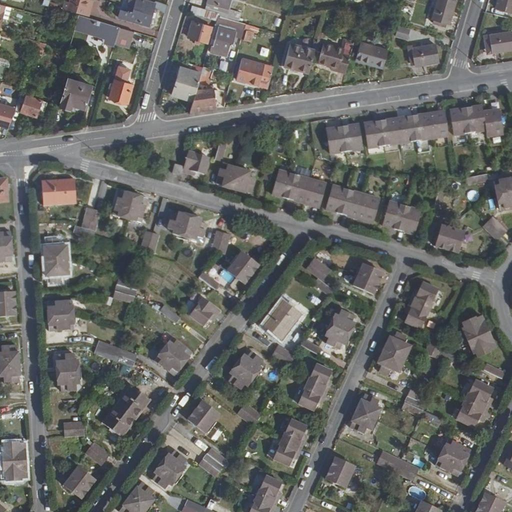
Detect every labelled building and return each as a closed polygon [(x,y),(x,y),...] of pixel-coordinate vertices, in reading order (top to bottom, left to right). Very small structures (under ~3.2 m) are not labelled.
[(90,15),(92,8),(86,7),(88,0),(72,0),(71,3),(66,1),(64,8),(90,15)] [(152,18),(154,10),(155,3),(144,0),(131,0),(128,13),(121,11),(119,17),(149,25),(152,18)] [(208,0),(208,2),(228,8),(230,0),(208,0)] [(450,24),(456,2),(448,0),(437,0),(432,19),(450,24)] [(511,12),(511,0),(498,0),(497,7),(511,12)] [(219,14),(218,16),(225,18),(228,8),(208,2),(206,10),(219,14)] [(191,13),(217,21),(218,16),(219,14),(206,10),(193,6),(191,13)] [(75,30),(116,42),(121,27),(79,14),(75,30)] [(207,44),(212,28),(193,23),(189,38),(207,44)] [(511,31),(488,35),(490,53),(511,49),(511,31)] [(229,52),(233,37),(218,32),(213,47),(229,52)] [(23,44),(36,48),(38,41),(25,38),(23,44)] [(302,67),(310,69),(316,48),(291,41),(285,64),(301,69),(302,67)] [(339,71),(347,73),(352,54),(345,52),(346,49),(324,43),(320,62),(339,68),(339,71)] [(356,61),(384,68),(389,51),(360,43),(356,61)] [(439,62),(436,44),(414,49),(417,66),(439,62)] [(238,80),(269,87),(274,68),(243,60),(238,80)] [(196,91),(201,74),(180,68),(172,95),(193,101),(196,91)] [(85,109),(93,85),(69,78),(60,107),(71,110),(72,105),(85,109)] [(129,103),(134,85),(116,80),(110,98),(129,103)] [(193,101),(190,111),(216,106),(213,88),(196,91),(193,101)] [(20,94),(15,110),(37,117),(39,110),(45,111),(48,103),(20,94)] [(0,103),(0,137),(5,139),(14,107),(0,103)] [(483,112),(482,106),(466,108),(469,132),(486,129),(483,112)] [(469,132),(466,108),(450,110),(454,134),(469,132)] [(486,129),(487,135),(503,133),(499,109),(483,112),(486,129)] [(444,112),(428,114),(431,138),(447,135),(444,112)] [(431,138),(428,114),(412,117),(415,140),(431,138)] [(412,117),(396,119),(400,143),(415,140),(412,117)] [(400,143),(396,119),(380,122),(384,145),(400,143)] [(384,145),(380,122),(365,124),(368,147),(384,145)] [(358,125),(341,128),(345,152),(361,149),(358,125)] [(345,152),(341,128),(327,129),(330,154),(345,152)] [(223,145),(217,143),(212,161),(218,163),(223,145)] [(206,158),(186,153),(182,167),(181,173),(192,176),(193,172),(202,175),(206,158)] [(273,162),(266,160),(265,160),(259,180),(267,182),(273,162)] [(173,174),(180,176),(181,173),(182,167),(174,166),(173,174)] [(231,191),(237,170),(225,167),(224,173),(219,171),(215,185),(220,186),(220,187),(231,191)] [(248,174),(237,170),(231,191),(242,194),(242,192),(248,194),(252,181),(247,179),(248,174)] [(286,200),(292,176),(277,172),(271,196),(286,200)] [(308,181),(292,176),(286,200),(302,205),(308,181)] [(496,195),(511,191),(511,178),(493,183),(496,195)] [(7,179),(0,179),(0,202),(8,202),(7,179)] [(74,180),(42,182),(44,206),(75,203),(74,180)] [(92,210),(87,229),(88,229),(93,211),(101,181),(101,180),(92,210)] [(323,184),(308,181),(302,205),(316,209),(323,184)] [(341,213),(348,189),(332,185),(325,209),(341,213)] [(438,188),(433,208),(439,209),(444,190),(438,188)] [(363,193),(348,189),(341,213),(356,217),(363,193)] [(127,218),(133,195),(120,191),(113,214),(127,218)] [(511,191),(496,195),(499,210),(511,207),(511,191)] [(363,193),(356,217),(372,221),(379,198),(363,193)] [(147,198),(133,195),(127,218),(141,222),(147,198)] [(384,225),(398,228),(404,205),(390,201),(384,225)] [(404,205),(398,228),(414,233),(420,209),(404,205)] [(82,227),(87,229),(92,210),(87,209),(82,227)] [(99,213),(93,211),(88,229),(94,231),(99,213)] [(185,237),(191,216),(179,213),(179,215),(174,214),(170,227),(175,228),(173,234),(185,237)] [(486,220),(499,234),(504,229),(491,215),(486,220)] [(201,219),(191,216),(185,237),(195,240),(197,234),(202,235),(205,223),(201,222),(201,219)] [(494,238),(499,234),(485,220),(481,225),(494,238)] [(221,247),(226,226),(216,224),(211,244),(221,247)] [(75,226),(73,233),(80,234),(81,234),(85,234),(87,229),(82,227),(75,226)] [(435,247),(445,250),(451,229),(441,226),(435,247)] [(81,234),(80,234),(91,238),(92,237),(94,231),(88,229),(87,229),(85,234),(81,234)] [(451,229),(445,250),(457,253),(463,232),(451,229)] [(0,232),(0,247),(10,246),(9,232),(0,232)] [(146,237),(141,251),(147,253),(151,239),(146,237)] [(151,239),(147,253),(153,255),(158,242),(151,239)] [(46,248),(47,261),(55,261),(55,248),(62,247),(61,240),(50,241),(50,248),(46,248)] [(10,246),(0,247),(0,261),(10,261),(10,246)] [(70,265),(70,262),(69,247),(62,247),(55,248),(55,261),(47,261),(47,265),(70,265)] [(234,262),(251,275),(258,266),(242,253),(234,262)] [(244,284),(251,275),(234,262),(228,271),(244,284)] [(311,263),(310,264),(326,275),(326,273),(311,263)] [(326,275),(310,264),(308,268),(319,276),(318,278),(334,291),(336,288),(324,280),(326,275)] [(358,275),(377,283),(382,273),(363,264),(358,275)] [(70,265),(47,265),(48,277),(52,276),(53,283),(63,283),(64,276),(71,275),(70,265)] [(200,280),(203,275),(198,271),(195,276),(200,280)] [(200,280),(211,287),(214,283),(203,275),(200,280)] [(372,294),(377,283),(358,275),(353,285),(372,294)] [(120,279),(118,286),(136,292),(138,285),(120,279)] [(334,291),(317,279),(314,283),(330,295),(334,291)] [(210,288),(211,287),(200,280),(199,281),(210,288)] [(327,300),(330,295),(314,283),(311,287),(327,300)] [(416,289),(410,302),(429,310),(438,289),(423,283),(419,291),(416,289)] [(116,292),(135,297),(136,292),(118,286),(116,292)] [(132,305),(135,297),(116,292),(114,299),(132,305)] [(0,305),(15,304),(14,293),(0,293),(0,305)] [(201,299),(190,315),(202,324),(207,318),(211,321),(218,311),(201,299)] [(301,314),(282,300),(263,325),(282,340),(301,314)] [(49,303),(50,318),(73,316),(72,302),(49,303)] [(429,310),(410,302),(406,311),(409,313),(406,321),(421,328),(429,310)] [(0,315),(15,315),(15,304),(0,305),(0,315)] [(180,317),(164,306),(160,312),(176,323),(180,317)] [(328,325),(346,333),(351,323),(346,321),(348,317),(336,312),(334,316),(333,315),(328,325)] [(73,316),(50,318),(51,331),(73,330),(73,316)] [(479,333),(488,330),(481,316),(476,318),(475,316),(462,322),(463,324),(461,325),(465,334),(476,328),(479,333)] [(342,344),(346,333),(328,325),(323,335),(325,336),(323,340),(335,346),(337,342),(342,344)] [(490,334),(488,330),(479,333),(476,328),(465,334),(469,344),(471,349),(472,349),(484,344),(481,339),(490,334)] [(391,335),(384,349),(394,354),(400,343),(410,348),(411,344),(406,342),(409,336),(399,331),(395,337),(391,335)] [(495,347),(490,334),(481,339),(484,344),(472,349),(474,355),(476,354),(478,356),(490,350),(490,349),(495,347)] [(432,335),(430,339),(425,350),(432,354),(438,338),(432,335)] [(441,350),(445,341),(438,338),(432,354),(438,356),(441,350)] [(164,350),(182,364),(191,353),(172,339),(164,350)] [(301,345),(317,354),(320,347),(304,339),(301,345)] [(134,353),(96,341),(92,353),(129,366),(134,353)] [(384,349),(382,354),(403,363),(403,362),(410,348),(400,343),(394,354),(384,349)] [(275,346),(273,349),(290,360),(292,356),(275,346)] [(0,353),(0,365),(19,364),(18,353),(17,352),(16,348),(0,349),(0,353)] [(290,360),(273,349),(272,351),(289,361),(290,360)] [(173,375),(182,364),(164,350),(155,361),(173,375)] [(441,350),(438,356),(445,360),(455,365),(458,359),(441,350)] [(289,361),(272,351),(268,357),(286,368),(289,361)] [(243,356),(237,365),(254,377),(260,369),(256,365),(259,361),(248,353),(244,357),(243,356)] [(403,363),(382,354),(380,360),(384,362),(381,369),(392,374),(395,366),(400,369),(403,363)] [(56,363),(57,375),(78,373),(78,361),(72,361),(71,356),(60,356),(60,362),(56,363)] [(486,362),(483,368),(501,376),(504,370),(486,362)] [(19,364),(0,365),(0,376),(2,376),(2,382),(19,381),(19,375),(20,375),(19,364)] [(254,377),(237,365),(230,373),(231,374),(227,379),(239,388),(243,383),(247,386),(254,377)] [(303,383),(323,391),(327,382),(324,381),(327,372),(312,365),(303,383)] [(122,366),(120,375),(127,377),(129,368),(122,366)] [(78,373),(57,375),(58,386),(61,386),(61,392),(73,391),(73,385),(79,384),(78,373)] [(465,400),(484,409),(490,397),(488,396),(491,388),(475,380),(465,400)] [(318,402),(323,391),(303,383),(294,403),(311,410),(314,401),(318,402)] [(117,405),(135,419),(150,400),(131,386),(117,405)] [(408,391),(406,397),(425,405),(427,400),(408,391)] [(361,400),(357,410),(376,420),(381,409),(377,407),(379,402),(365,395),(362,401),(361,400)] [(425,405),(406,397),(403,403),(422,412),(425,405)] [(479,420),(484,409),(465,400),(455,420),(471,427),(476,418),(479,420)] [(202,402),(195,411),(212,424),(219,415),(202,402)] [(422,412),(403,403),(400,410),(419,418),(422,412)] [(121,438),(135,419),(117,405),(103,423),(121,438)] [(242,405),(240,408),(256,420),(258,418),(242,405)] [(256,420),(240,408),(233,416),(250,429),(256,420)] [(376,420),(357,410),(352,421),(353,421),(351,426),(365,432),(367,428),(372,429),(376,420)] [(212,424),(195,411),(188,419),(205,432),(212,424)] [(422,412),(419,418),(437,427),(440,420),(422,412)] [(279,438),(298,447),(302,439),(299,438),(302,428),(286,421),(279,438)] [(82,435),(82,428),(82,424),(68,425),(61,426),(62,432),(62,438),(62,439),(70,439),(82,438),(82,435)] [(293,459),(298,447),(279,438),(269,460),(285,467),(290,458),(293,459)] [(442,453),(464,463),(470,450),(448,440),(442,453)] [(93,442),(88,448),(86,451),(85,452),(102,464),(103,463),(105,461),(110,453),(93,442)] [(17,459),(25,459),(25,444),(18,445),(18,444),(4,444),(5,454),(16,454),(17,459)] [(382,451),(379,459),(398,467),(401,460),(382,451)] [(167,456),(161,464),(178,477),(185,468),(181,465),(184,460),(174,452),(170,457),(167,456)] [(210,453),(208,455),(224,467),(226,465),(210,453)] [(458,475),(464,463),(442,453),(436,464),(458,475)] [(17,464),(26,464),(25,459),(17,459),(16,454),(5,454),(2,454),(3,471),(6,471),(17,471),(17,464)] [(224,467),(208,455),(204,461),(220,473),(224,467)] [(335,459),(330,469),(349,478),(354,467),(335,459)] [(398,467),(379,459),(377,464),(396,472),(398,467)] [(401,460),(398,467),(416,475),(419,467),(401,460)] [(220,473),(204,461),(198,469),(213,481),(220,473)] [(26,477),(26,464),(17,464),(17,471),(6,471),(7,481),(21,480),(21,478),(26,477)] [(178,477),(161,464),(154,474),(155,475),(151,480),(163,489),(167,483),(171,486),(178,477)] [(398,467),(396,472),(414,479),(416,475),(398,467)] [(71,478),(87,490),(95,481),(78,468),(71,478)] [(349,478),(330,469),(325,479),(345,488),(349,478)] [(81,499),(87,490),(71,478),(64,486),(81,499)] [(261,478),(253,495),(273,503),(276,496),(273,494),(277,485),(261,478)] [(136,488),(129,497),(147,510),(154,501),(150,498),(153,494),(141,485),(137,489),(136,488)] [(485,493),(479,504),(494,511),(499,511),(504,503),(485,493)] [(268,511),(273,503),(253,495),(245,511),(268,511)] [(145,511),(147,510),(129,497),(122,506),(123,507),(121,511),(145,511)] [(208,501),(205,510),(209,511),(230,511),(232,509),(208,501)] [(416,511),(439,511),(440,511),(422,502),(416,511)]
